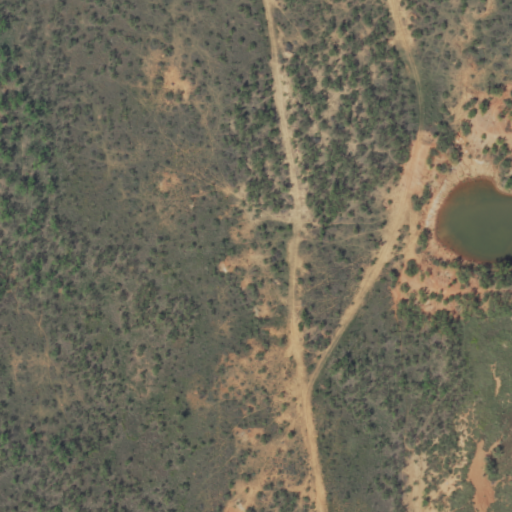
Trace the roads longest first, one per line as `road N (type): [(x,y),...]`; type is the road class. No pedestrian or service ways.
road 1 (track): [(341,511),(293,370),(303,308),(252,0)]
road 2 (track): [(303,308),(365,262),(400,195),(390,51),(376,0)]
